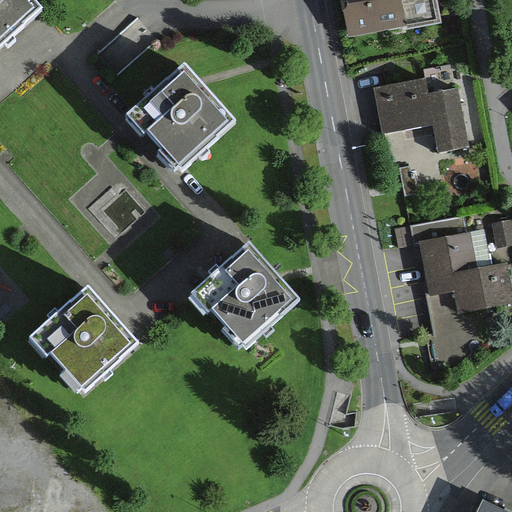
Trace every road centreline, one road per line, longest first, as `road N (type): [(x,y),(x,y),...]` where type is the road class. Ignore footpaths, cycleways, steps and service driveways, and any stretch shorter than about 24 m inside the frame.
road 1 (secondary): [(309,0),(383,392),(378,459)]
road 2 (residential): [(410,486),(511,396)]
